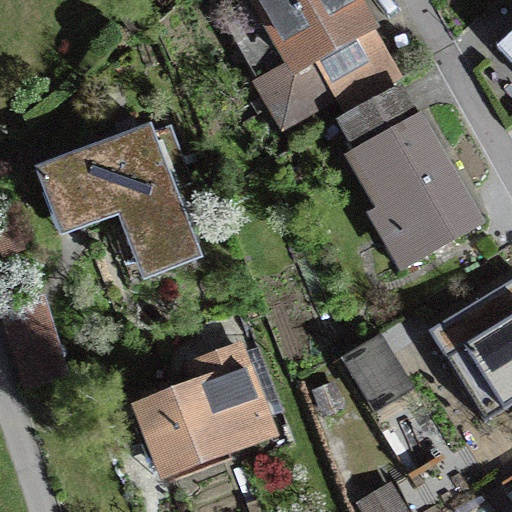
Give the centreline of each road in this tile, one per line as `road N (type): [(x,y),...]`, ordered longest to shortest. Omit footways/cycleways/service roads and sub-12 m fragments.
road 1 (track): [(511,160),(421,0)]
road 2 (residential): [(0,371),(47,511)]
